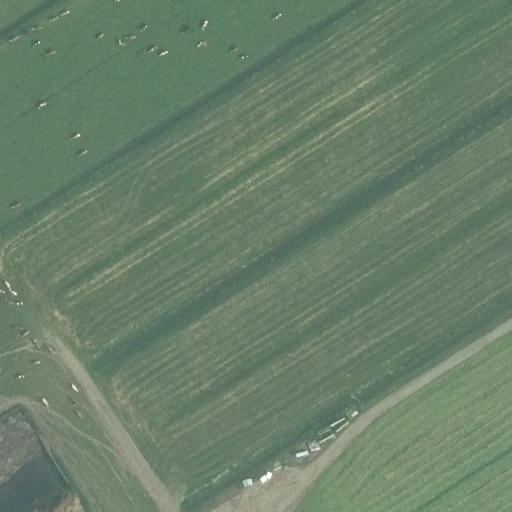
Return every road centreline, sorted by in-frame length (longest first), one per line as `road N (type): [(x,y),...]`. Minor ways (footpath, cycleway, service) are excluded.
road 1 (track): [(269,511),(372,412),(511,323)]
road 2 (track): [(181,511),(61,347),(0,292)]
